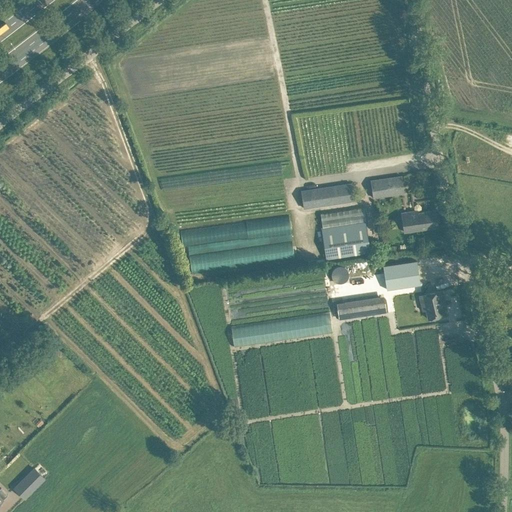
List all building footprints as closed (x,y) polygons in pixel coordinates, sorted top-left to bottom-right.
[(370,180),(373,197),(404,193),(402,176),(370,180)] [(300,190),(303,209),(354,201),(351,183),(300,190)] [(320,214),(327,258),(370,252),(363,207),(320,214)] [(400,212),(403,232),(438,226),(436,210),(414,213),(414,210),(400,212)] [(290,217),(181,228),(183,245),(292,233),(290,217)] [(293,239),(252,246),(255,264),(296,257),(293,239)] [(371,246),(372,255),(385,253),(383,244),(371,246)] [(383,266),(386,289),(420,284),(417,261),(383,266)] [(343,264),(333,270),(340,281),(349,274),(343,264)] [(423,294),(428,318),(444,315),(440,299),(443,298),(441,290),(423,294)] [(340,316),(389,312),(387,295),(339,300),(340,316)] [(236,345),(334,332),(331,311),(233,325),(236,345)] [(33,468),(14,487),(24,498),(43,479),(33,468)] [(0,490),(0,502),(8,494),(3,488),(0,490)]
